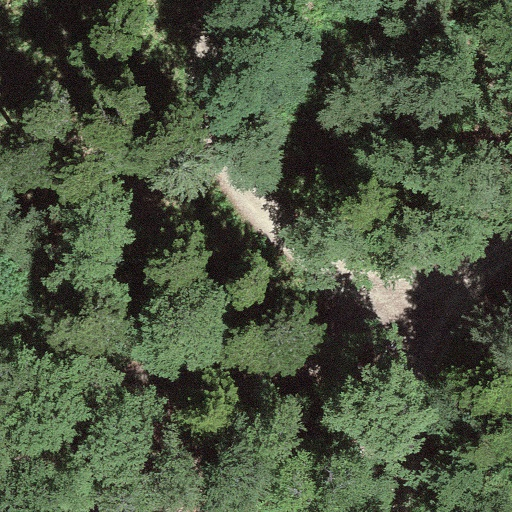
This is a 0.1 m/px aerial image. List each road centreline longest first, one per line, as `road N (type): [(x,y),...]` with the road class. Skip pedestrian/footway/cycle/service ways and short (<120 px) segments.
road 1 (track): [(401,511),(417,352),(410,311),(320,257),(259,207),(224,164),(206,92),(222,0)]
road 2 (track): [(0,334),(89,369),(143,379),(186,382),(256,371),(410,311),(511,229)]
